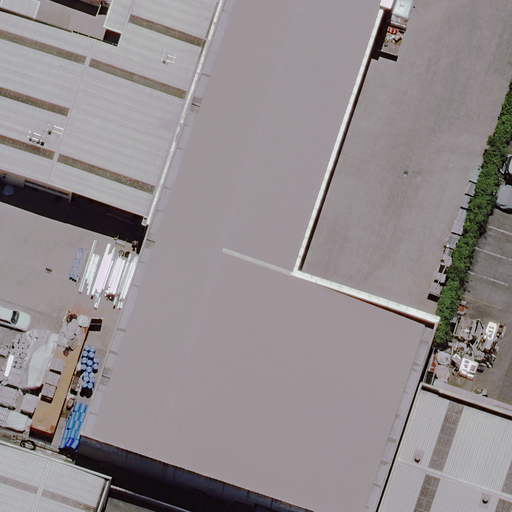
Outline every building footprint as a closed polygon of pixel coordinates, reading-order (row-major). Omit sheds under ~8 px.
[(0,185),(149,236),(230,0),(147,0),(125,67),(3,25),(0,33),(0,185)] [(248,0),(93,465),(234,511),(398,511),(433,410),(454,347),(307,298),(407,0),(248,0)] [(479,177),(434,161),(394,272),(438,288),(479,177)] [(62,329),(16,313),(3,351),(48,367),(62,329)] [(511,511),(511,436),(433,410),(398,511),(511,511)] [(109,511),(114,497),(0,457),(0,511),(109,511)]
